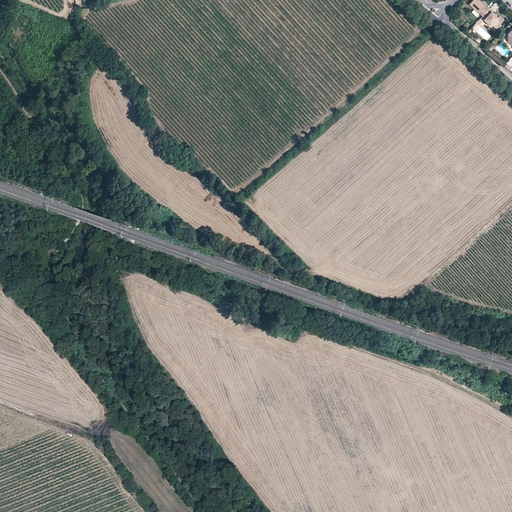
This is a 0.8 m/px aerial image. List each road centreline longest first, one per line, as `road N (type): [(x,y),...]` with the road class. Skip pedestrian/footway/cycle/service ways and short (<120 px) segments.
road 1 (track): [(435,20),(237,190),(160,127),(141,84),(74,0)]
road 2 (track): [(511,312),(428,284),(511,204)]
